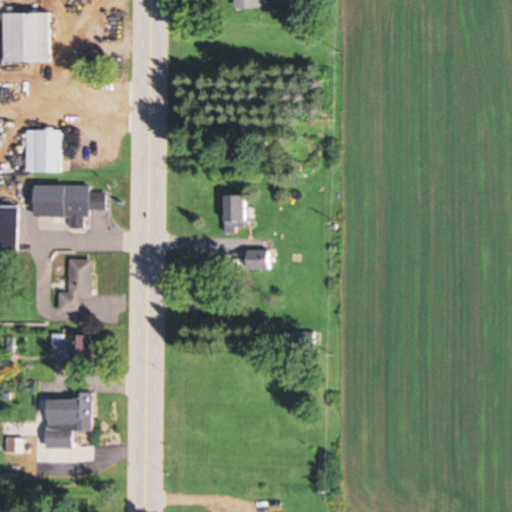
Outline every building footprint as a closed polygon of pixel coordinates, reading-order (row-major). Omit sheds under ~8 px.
[(59,60),(59,10),(12,10),(12,60),(59,60)] [(68,170),(68,127),(31,127),(31,170),(68,170)] [(99,184),(45,183),(44,215),(78,215),(78,226),(95,226),(95,209),(113,209),(113,189),(99,189),(99,184)] [(231,229),(255,229),(255,193),(231,193),(231,229)] [(0,248),(26,249),(27,204),(0,203),(0,248)] [(259,265),(277,265),(277,248),(259,248),(259,265)] [(99,297),(99,258),(75,258),(75,290),(67,290),(66,310),(89,310),(89,296),(99,297)] [(58,356),(77,356),(77,362),(102,362),(102,344),(94,344),(94,333),(58,333),(58,356)] [(83,446),(83,429),(97,429),(97,390),(82,390),(82,398),(54,399),(54,446),(83,446)] [(245,511),(245,502),(205,502),(204,511),(245,511)]
